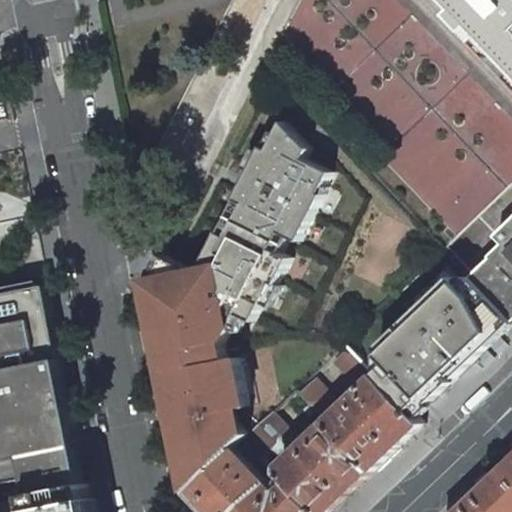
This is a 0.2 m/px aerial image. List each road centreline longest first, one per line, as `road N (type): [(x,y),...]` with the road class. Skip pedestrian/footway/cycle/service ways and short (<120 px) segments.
road 1 (tertiary): [(136,473),(70,128)]
road 2 (secondary): [(403,511),(511,408)]
road 3 (tertiary): [(21,0),(34,56),(70,128)]
road 4 (tertiary): [(70,128),(75,47),(66,0)]
